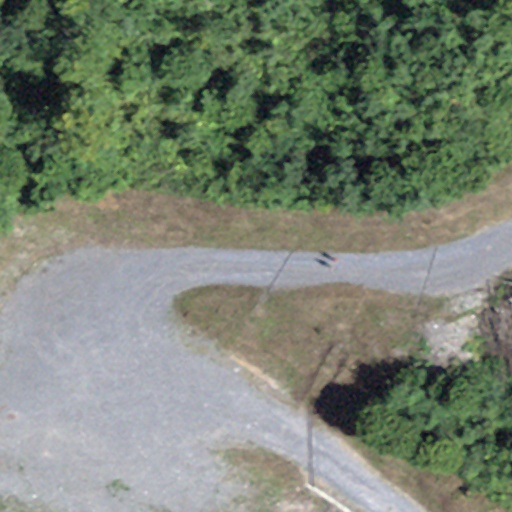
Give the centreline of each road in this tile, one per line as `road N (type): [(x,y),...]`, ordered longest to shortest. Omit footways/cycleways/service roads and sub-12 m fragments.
road 1 (track): [(121,319),(210,272),(429,268),(511,245)]
road 2 (track): [(393,511),(121,319)]
road 3 (track): [(121,319),(0,415)]
